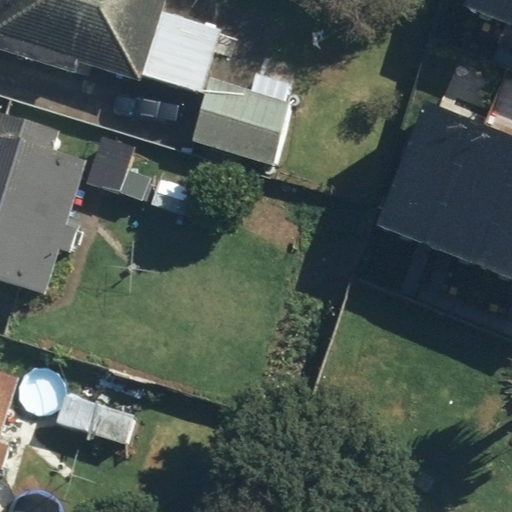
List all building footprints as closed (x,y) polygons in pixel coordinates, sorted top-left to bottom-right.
[(234,29),(181,14),(185,0),(0,0),(0,55),(88,80),(90,71),(159,90),(162,80),(216,95),(234,29)] [(511,0),(471,0),(456,39),(511,62),(511,0)] [(298,116),(215,100),(205,154),(289,169),(298,116)] [(0,281),(61,298),(98,162),(72,155),(76,140),(0,118),(0,281)] [(511,160),(439,131),(397,233),(511,280),(511,160)] [(0,344),(0,492),(29,380),(2,374),(9,347),(0,344)] [(146,411),(73,398),(66,438),(139,450),(146,411)]
